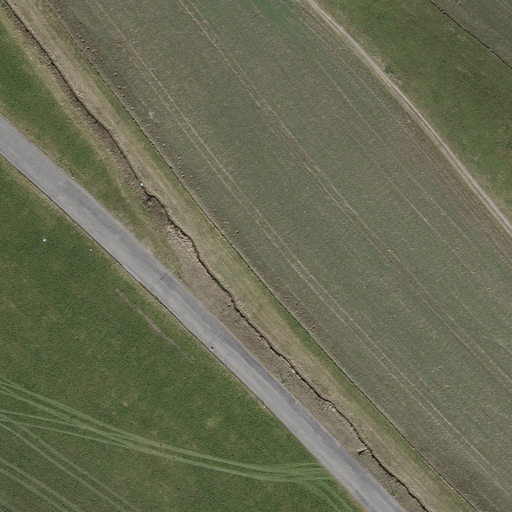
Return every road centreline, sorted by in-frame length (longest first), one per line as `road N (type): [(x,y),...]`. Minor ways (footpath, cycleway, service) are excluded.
road 1 (tertiary): [(0,132),(390,511)]
road 2 (track): [(511,226),(313,0)]
